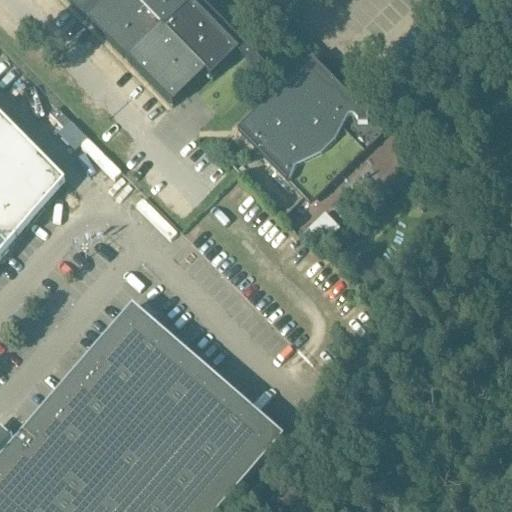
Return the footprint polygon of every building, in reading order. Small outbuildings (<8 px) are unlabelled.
[(65,0),(88,23),(173,110),(207,77),(213,83),(233,63),(274,106),(264,116),(263,116),(262,117),(268,120),(264,128),(263,128),(263,129),(270,130),(270,143),(262,143),(262,144),(264,144),(267,153),(262,155),(262,156),(263,156),(311,205),(380,137),(368,126),(368,120),(360,121),(360,117),(332,89),(292,88),(282,99),(186,1),(187,0),(65,0)] [(290,24),(277,12),(264,25),(276,37),(290,24)] [(76,154),(87,143),(56,111),(50,118),(64,132),(59,138),(76,154)] [(65,188),(0,121),(0,243),(8,251),(65,188)] [(327,216),(309,231),(318,242),(336,228),(327,216)] [(398,288),(377,266),(361,281),(382,303),(398,288)] [(159,314),(146,303),(139,312),(151,323),(159,314)] [(33,426),(15,448),(0,435),(0,511),(224,511),(285,442),(134,311),(33,426)]
